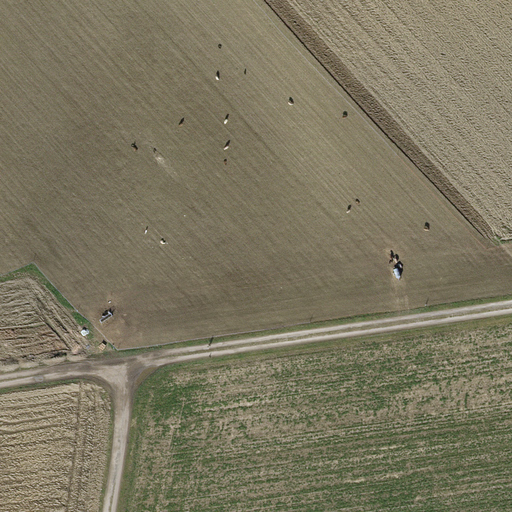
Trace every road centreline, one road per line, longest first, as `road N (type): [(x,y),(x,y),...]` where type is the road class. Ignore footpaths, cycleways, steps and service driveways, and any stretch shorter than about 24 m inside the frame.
road 1 (track): [(511,300),(0,376)]
road 2 (track): [(127,357),(104,511)]
